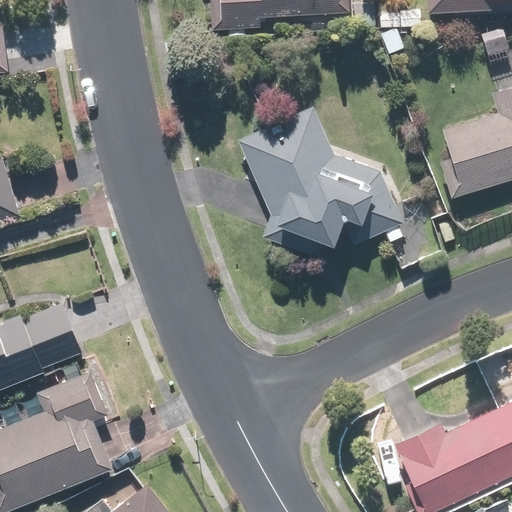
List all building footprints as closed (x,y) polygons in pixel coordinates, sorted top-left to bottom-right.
[(217,0),(218,26),(264,25),(264,15),(355,14),(354,0),(217,0)] [(511,0),(431,0),(432,10),(511,7),(511,0)] [(0,72),(15,70),(9,20),(0,20),(0,72)] [(511,87),(496,93),(501,109),(445,126),(452,150),(440,154),(454,199),(511,180),(511,87)] [(313,100),(238,132),(271,209),(263,228),(318,250),(324,235),(333,238),(342,214),(352,238),(402,217),(381,167),(333,146),(313,100)] [(0,219),(24,213),(6,153),(0,154),(0,219)] [(0,388),(90,353),(69,300),(28,316),(26,311),(1,321),(0,318),(0,388)] [(0,511),(118,467),(99,419),(112,414),(96,370),(46,389),(55,413),(0,433),(0,511)] [(409,481),(423,511),(431,511),(511,475),(511,400),(449,429),(445,419),(399,440),(416,478),(409,481)] [(107,499),(90,511),(172,511),(141,472),(107,499)]
